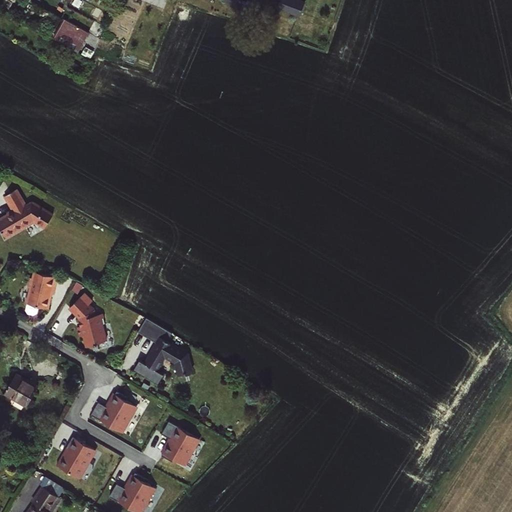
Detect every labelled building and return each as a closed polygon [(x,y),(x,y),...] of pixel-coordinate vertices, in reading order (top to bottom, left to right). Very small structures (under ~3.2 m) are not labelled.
[(297,0),(280,0),(277,8),(314,23),(323,0),(321,0),(316,0),(314,6),(297,0)] [(88,33),(64,19),(54,37),(78,51),(88,33)] [(0,227),(6,237),(34,221),(45,227),(53,213),(36,204),(26,210),(24,206),(26,205),(17,188),(5,195),(14,211),(0,219),(0,227)] [(32,289),(28,305),(49,310),(52,294),(55,295),(59,278),(36,273),(34,279),(32,281),(31,287),(32,289)] [(94,302),(86,294),(71,308),(81,318),(82,321),(83,322),(84,327),(79,328),(81,338),(86,337),(88,348),(108,342),(104,325),(107,325),(104,314),(97,316),(96,310),(91,305),(94,302)] [(146,321),(138,335),(156,345),(157,346),(146,365),(145,365),(140,362),(135,371),(159,385),(165,376),(158,372),(165,359),(176,365),(179,377),(192,373),(187,357),(167,345),(163,343),(167,335),(146,321)] [(167,335),(163,343),(167,345),(171,337),(167,335)] [(156,345),(145,365),(146,365),(157,346),(156,345)] [(28,405),(39,386),(30,381),(29,383),(16,375),(6,393),(28,405)] [(99,402),(91,415),(122,432),(129,421),(128,420),(136,406),(127,400),(128,397),(117,391),(110,403),(111,404),(109,408),(99,402)] [(133,416),(127,430),(133,432),(139,419),(133,416)] [(199,438),(170,421),(162,433),(172,439),(170,444),(169,443),(162,455),(173,461),(174,459),(185,465),(192,453),(191,452),(199,438)] [(95,449),(73,437),(66,449),(68,450),(59,466),(79,477),(86,464),(87,465),(93,455),(92,454),(95,449)] [(87,480),(104,452),(99,449),(83,477),(87,480)] [(109,495),(137,511),(141,511),(147,502),(146,502),(154,487),(145,481),(146,479),(136,473),(129,484),(130,485),(127,489),(117,483),(109,495)] [(28,511),(50,511),(49,511),(59,497),(44,487),(34,501),(36,502),(28,511)] [(53,511),(63,499),(59,497),(49,511),(50,511),(53,511)]
